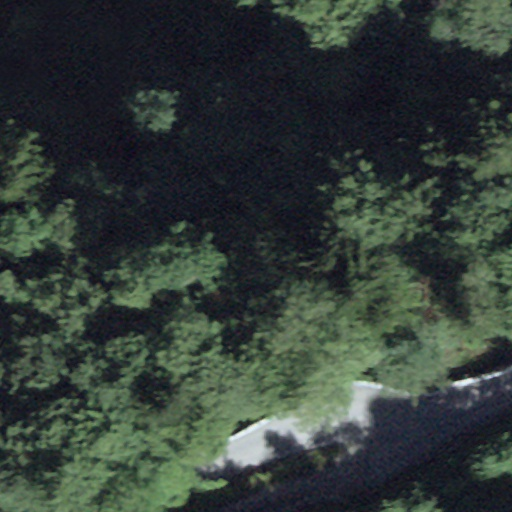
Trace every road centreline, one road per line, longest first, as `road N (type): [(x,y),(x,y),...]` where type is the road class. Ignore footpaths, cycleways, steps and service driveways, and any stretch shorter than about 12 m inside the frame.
road 1 (unclassified): [(511,366),(283,446),(133,511)]
road 2 (track): [(208,511),(252,494),(339,426)]
